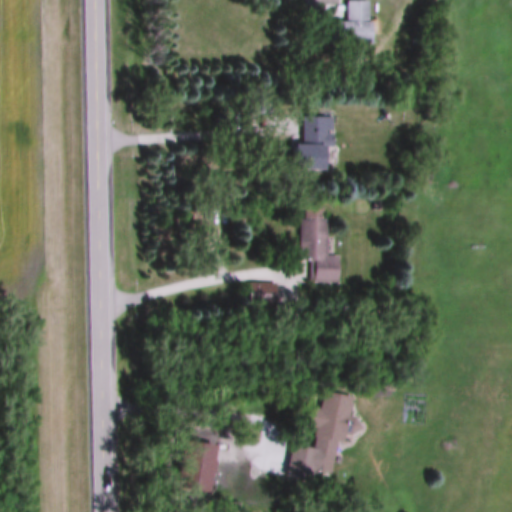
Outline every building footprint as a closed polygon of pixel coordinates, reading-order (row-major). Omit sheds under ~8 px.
[(365,0),(365,20),(368,20),(368,42),(331,42),(331,20),(344,20),(344,0),(365,0)] [(289,143),(299,143),(299,115),(329,116),(329,129),(322,129),(322,131),(329,131),(329,144),(320,144),(320,169),(288,168),(289,143)] [(369,197),(380,197),(379,208),(369,208),(369,197)] [(323,254),(334,254),(334,280),(310,279),(310,259),(296,258),(297,217),(301,217),(301,206),(320,206),(320,218),(324,218),(323,254)] [(316,407),(320,389),(349,395),(345,413),(350,414),(357,426),(346,433),(341,432),(339,440),(332,439),(325,472),(302,467),(312,426),(304,424),(309,405),(316,407)]
